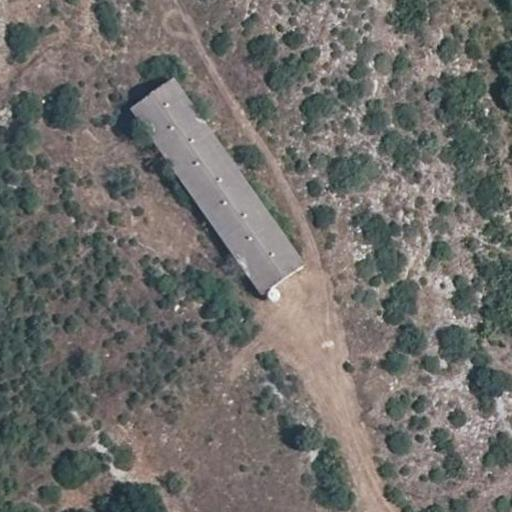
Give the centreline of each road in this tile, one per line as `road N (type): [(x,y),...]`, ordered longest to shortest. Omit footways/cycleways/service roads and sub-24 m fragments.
road 1 (track): [(176,0),(311,248),(313,272),(298,304),(369,478),(396,511)]
road 2 (track): [(511,167),(469,0)]
